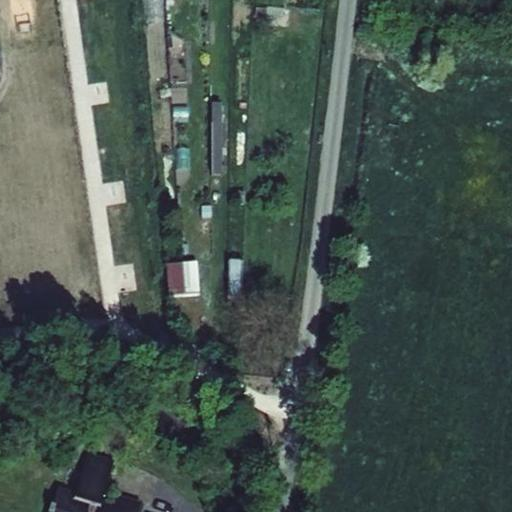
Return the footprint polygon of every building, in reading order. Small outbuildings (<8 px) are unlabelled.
[(152,0),(153,21),(164,22),(163,0),(152,0)] [(225,172),(227,103),(215,103),(213,172),(225,172)] [(84,211),(89,182),(17,168),(20,151),(3,148),(0,161),(0,210),(6,212),(9,196),(84,211)] [(210,253),(209,286),(223,288),(226,253),(210,253)] [(174,269),(175,299),(193,300),(191,265),(174,269)] [(102,511),(107,499),(79,489),(71,511),(102,511)]
